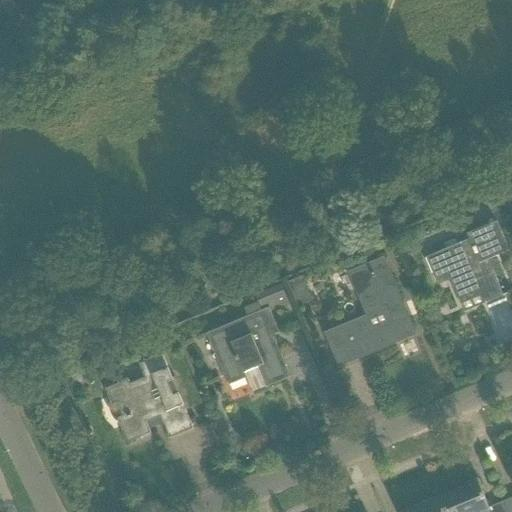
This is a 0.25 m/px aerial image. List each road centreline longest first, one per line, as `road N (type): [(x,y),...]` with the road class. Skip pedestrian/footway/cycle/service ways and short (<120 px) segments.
road 1 (residential): [(207,511),(511,376)]
road 2 (residential): [(51,511),(0,398)]
